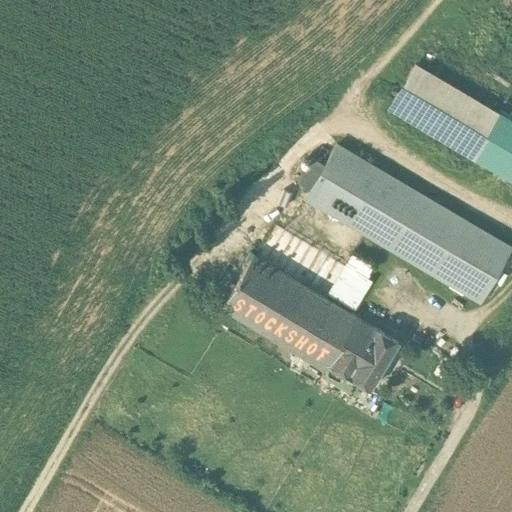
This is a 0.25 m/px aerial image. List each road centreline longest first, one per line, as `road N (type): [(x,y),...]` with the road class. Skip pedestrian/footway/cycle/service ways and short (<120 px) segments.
road 1 (track): [(27,511),(144,316),(261,194),(455,311),(477,387),(408,511)]
road 2 (track): [(435,0),(261,194)]
